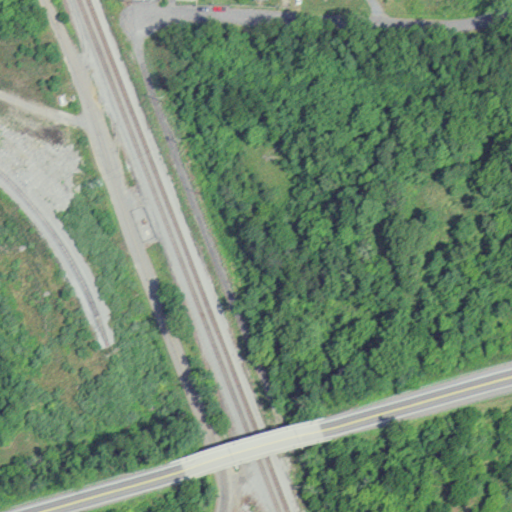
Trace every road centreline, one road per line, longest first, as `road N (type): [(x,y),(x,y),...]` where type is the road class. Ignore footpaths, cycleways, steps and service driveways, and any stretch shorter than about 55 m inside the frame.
road 1 (residential): [(511,8),(458,26),(203,14),(135,19)]
road 2 (residential): [(511,378),(328,430)]
road 3 (residential): [(188,470),(43,511)]
road 4 (residential): [(328,430),(188,470)]
